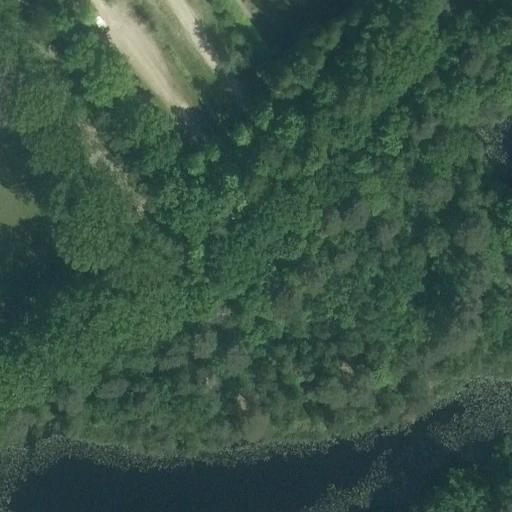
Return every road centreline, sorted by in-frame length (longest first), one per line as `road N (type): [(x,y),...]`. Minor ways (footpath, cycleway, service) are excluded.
road 1 (unclassified): [(184,277),(313,184),(457,0)]
road 2 (unclassified): [(184,277),(0,13)]
road 3 (unclassified): [(0,380),(184,277)]
